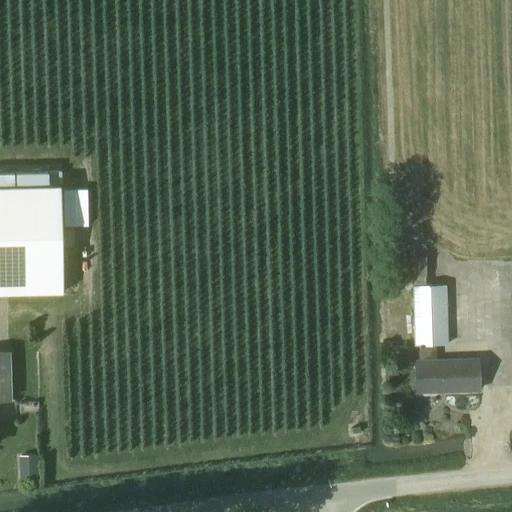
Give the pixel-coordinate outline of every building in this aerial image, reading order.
[(0,295),(65,294),(62,187),(0,188),(0,295)] [(423,255),(412,256),(412,242),(395,243),(396,284),(424,283),(423,255)] [(418,348),(435,347),(447,346),(446,288),(412,289),(413,348),(418,348)] [(435,347),(418,348),(418,364),(415,364),(416,393),(479,392),(478,362),(435,363),(435,347)] [(0,402),(11,402),(11,353),(0,353),(0,402)]
